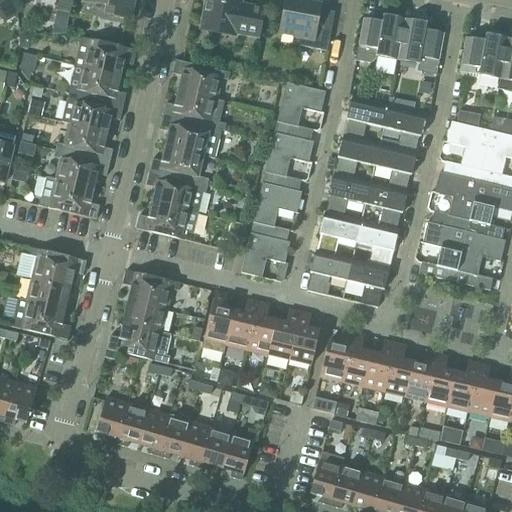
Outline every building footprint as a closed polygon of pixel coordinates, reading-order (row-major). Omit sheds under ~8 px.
[(0,0),(0,15),(1,15),(5,21),(18,13),(9,0),(0,0)] [(58,0),(57,11),(70,13),(72,0),(58,0)] [(85,0),(85,2),(109,6),(107,14),(130,18),(133,0),(85,0)] [(207,0),(202,26),(259,37),(265,10),(241,5),(241,0),(207,0)] [(295,45),(328,52),(331,34),(316,31),(321,6),(290,0),(286,0),(280,34),(296,38),(295,45)] [(377,57),(398,61),(406,19),(384,15),(379,15),(378,21),(364,19),(356,61),(369,63),(376,59),(377,57)] [(406,19),(398,61),(419,65),(417,73),(437,76),(445,34),(431,31),(432,24),(406,19)] [(40,34),(21,34),(21,48),(40,48),(40,34)] [(481,76),(500,80),(508,39),(482,34),(480,41),(466,38),(460,75),(479,78),(480,78),(481,77),(481,76)] [(137,51),(83,38),(76,67),(122,77),(125,63),(134,65),(137,51)] [(511,39),(508,39),(500,80),(499,89),(511,91),(511,39)] [(22,69),(32,71),(36,57),(25,54),(22,69)] [(182,76),(178,91),(217,100),(222,79),(229,81),(231,73),(176,60),(173,74),(182,76)] [(122,77),(76,67),(69,94),(124,107),(127,94),(118,92),(122,77)] [(9,73),(6,87),(14,89),(18,75),(9,73)] [(287,83),(275,133),(311,142),(314,131),(298,127),(303,109),(321,114),(326,93),(287,83)] [(35,87),(33,94),(42,97),(44,89),(35,87)] [(217,100),(178,91),(175,105),(166,103),(163,117),(222,131),(225,132),(227,124),(219,123),(224,102),(217,100)] [(120,121),(124,107),(69,94),(62,122),(69,124),(108,133),(112,119),(120,121)] [(349,120),(345,138),(362,142),(367,125),(384,129),(389,108),(352,99),(347,120),(349,120)] [(41,115),(44,103),(31,100),(29,112),(41,115)] [(391,100),(390,107),(398,109),(399,102),(391,100)] [(426,116),(389,108),(384,129),(402,133),(397,150),(415,154),(419,137),(421,137),(426,116)] [(460,113),(458,124),(468,126),(470,115),(460,113)] [(168,132),(165,147),(204,156),(215,159),(222,131),(163,117),(160,130),(168,132)] [(446,162),(443,174),(479,182),(491,132),(452,123),(447,144),(465,148),(461,166),(446,162)] [(57,143),(56,150),(110,163),(113,150),(105,148),(108,133),(69,124),(64,145),(57,143)] [(0,182),(5,184),(17,133),(0,128),(0,182)] [(511,136),(491,132),(479,182),(511,189),(511,178),(502,176),(506,158),(511,159),(511,136)] [(275,133),(263,184),(299,192),(302,181),(287,177),(291,159),(309,164),(314,143),(311,142),(275,133)] [(24,134),(22,142),(32,144),(34,136),(24,134)] [(340,159),(336,176),(353,180),(357,163),(375,167),(380,146),(362,142),(345,138),(343,137),(338,158),(340,159)] [(380,146),(375,167),(392,171),(388,188),(406,193),(410,175),(412,176),(417,155),(415,154),(397,150),(380,146)] [(153,160),(150,173),(208,187),(210,180),(199,177),(204,156),(165,147),(161,162),(153,160)] [(61,159),(56,180),(95,189),(99,175),(107,177),(110,163),(56,150),(54,157),(61,159)] [(260,169),(262,161),(249,158),(248,166),(260,169)] [(155,188),(152,203),(198,214),(203,193),(206,194),(208,187),(150,173),(146,186),(155,188)] [(434,213),(431,224),(467,232),(479,182),(443,174),(440,173),(435,194),(453,198),(449,216),(434,213)] [(331,197),(327,214),(344,218),(348,201),(366,205),(371,184),(353,180),(336,176),(334,175),(329,196),(331,197)] [(95,189),(56,180),(46,178),(41,200),(40,200),(38,206),(97,220),(100,206),(92,204),(95,189)] [(511,189),(479,182),(467,232),(502,241),(505,229),(490,226),(494,208),(511,212),(511,189)] [(244,194),(253,196),(255,186),(246,184),(244,194)] [(263,184),(251,234),(287,242),(290,231),(275,228),(279,209),(297,214),(302,193),(299,192),(263,184)] [(371,184),(366,205),(383,209),(379,227),(397,231),(401,214),(403,214),(408,193),(406,193),(388,188),(371,184)] [(198,214),(152,203),(148,218),(139,216),(136,229),(195,243),(196,236),(193,235),(198,214)] [(322,235),(318,253),(335,257),(339,239),(357,244),(362,223),(344,218),(327,214),(325,214),(320,235),(322,235)] [(374,248),(370,265),(388,269),(392,252),(394,252),(399,231),(397,231),(379,227),(362,223),(357,244),(374,248)] [(419,274),(455,283),(467,232),(431,224),(428,223),(423,244),(442,248),(437,266),(422,263),(419,274)] [(467,232),(455,283),(490,291),(493,280),(478,276),(482,258),(501,262),(506,241),(502,241),(467,232)] [(287,242),(251,234),(241,273),(262,278),(267,260),(280,263),(276,282),(281,283),(285,281),(289,264),(285,264),(290,243),(287,242)] [(23,254),(18,275),(33,279),(72,288),(75,273),(84,275),(87,262),(83,261),(32,249),(31,256),(23,254)] [(330,278),(348,282),(353,261),(335,257),(318,253),(316,252),(311,273),(313,274),(308,292),(326,296),(330,278)] [(353,261),(348,282),(365,286),(361,304),(378,308),(383,290),(384,291),(389,270),(388,269),(370,265),(353,261)] [(131,287),(128,301),(167,311),(172,290),(179,291),(181,284),(126,271),(123,285),(131,287)] [(33,279),(28,301),(66,310),(72,288),(33,279)] [(224,354),(226,346),(235,311),(224,309),(228,295),(216,292),(202,349),(224,354)] [(28,301),(20,299),(15,320),(13,319),(11,327),(68,341),(71,327),(63,325),(66,310),(28,301)] [(226,346),(247,351),(259,303),(248,300),(245,313),(235,311),(226,346)] [(128,301),(123,324),(162,333),(167,311),(128,301)] [(247,351),(268,356),(277,321),(266,319),(270,305),(259,303),(247,351)] [(268,356),(289,361),(301,313),(290,310),(287,323),(277,321),(268,356)] [(301,313),(289,361),(311,366),(320,331),(308,329),(312,315),(301,313)] [(171,335),(162,333),(123,324),(119,338),(111,336),(107,350),(119,353),(142,358),(151,360),(168,364),(170,357),(166,356),(171,335)] [(195,328),(192,340),(200,342),(203,330),(195,328)] [(7,331),(6,339),(17,342),(19,334),(7,331)] [(320,377),(342,383),(354,334),(343,332),(340,345),(329,342),(320,377)] [(342,383),(363,388),(372,353),(362,350),(365,337),(354,334),(342,383)] [(37,347),(49,349),(51,342),(39,339),(37,347)] [(363,388),(384,393),(396,344),(385,342),(382,355),(372,353),(363,388)] [(384,393),(405,398),(414,363),(404,360),(407,347),(396,344),(384,393)] [(117,361),(119,353),(107,350),(105,358),(117,361)] [(405,398),(426,403),(438,354),(427,352),(424,365),(414,363),(405,398)] [(426,403),(447,408),(456,373),(446,370),(449,357),(438,354),(426,403)] [(138,367),(140,361),(128,358),(126,364),(138,367)] [(447,408),(468,413),(480,364),(469,362),(466,375),(456,373),(447,408)] [(148,372),(159,375),(161,367),(150,364),(148,372)] [(468,413),(489,418),(498,383),(488,380),(491,367),(480,364),(468,413)] [(161,367),(159,375),(171,378),(173,370),(161,367)] [(232,386),(235,374),(222,370),(219,383),(232,386)] [(489,418),(510,423),(511,415),(511,371),(511,372),(508,385),(498,383),(489,418)] [(0,422),(4,423),(15,383),(0,378),(0,422)] [(188,389),(200,392),(202,384),(190,381),(188,389)] [(15,383),(4,423),(14,426),(16,421),(27,424),(37,389),(15,383)] [(202,384),(200,392),(211,395),(213,387),(202,384)] [(269,385),(263,384),(259,395),(271,398),(273,391),(269,385)] [(290,403),(301,405),(303,394),(293,392),(290,403)] [(230,401),(241,404),(243,396),(232,393),(230,401)] [(243,396),(241,404),(252,407),(255,399),(243,396)] [(106,441),(117,445),(128,404),(107,398),(96,433),(108,436),(106,441)] [(330,403),(327,414),(332,415),(334,415),(337,404),(330,403)] [(338,403),(335,415),(346,417),(349,406),(338,403)] [(129,442),(139,445),(149,410),(128,404),(117,445),(127,448),(129,442)] [(147,454),(158,457),(170,416),(149,410),(139,445),(149,448),(147,454)] [(372,413),(369,424),(376,426),(379,414),(372,413)] [(171,454),(181,457),(191,422),(170,416),(158,457),(169,460),(171,454)] [(331,421),(329,429),(341,432),(343,424),(331,421)] [(189,466),(200,469),(211,429),(191,422),(181,457),(191,460),(189,466)] [(347,426),(343,440),(349,441),(352,427),(347,426)] [(410,426),(408,436),(417,437),(419,428),(410,426)] [(444,428),(441,441),(447,442),(450,430),(444,428)] [(212,466),(222,469),(232,435),(211,429),(200,469),(210,472),(212,466)] [(232,435),(222,469),(232,472),(230,478),(242,481),(254,442),(257,443),(260,432),(249,429),(246,439),(232,435)] [(361,437),(372,439),(374,431),(363,429),(361,437)] [(421,429),(419,439),(429,441),(431,431),(421,429)] [(374,431),(372,439),(384,442),(386,434),(374,431)] [(404,444),(415,446),(417,439),(406,436),(404,444)] [(481,450),(483,440),(473,438),(471,448),(481,450)] [(417,439),(415,446),(427,449),(429,441),(419,439),(417,439)] [(499,442),(496,454),(503,456),(506,443),(499,442)] [(445,457),(456,459),(458,451),(447,449),(445,457)] [(458,451),(456,459),(468,462),(470,454),(458,451)] [(320,503),(330,506),(342,466),(344,459),(322,452),(310,495),(321,498),(320,503)] [(490,459),(488,467),(500,469),(501,462),(490,459)] [(343,504),(353,507),(363,472),(342,466),(330,506),(341,510),(343,504)] [(362,511),(373,511),(383,478),(363,472),(353,507),(363,510),(362,511)] [(396,511),(404,484),(383,478),(373,511),(396,511)] [(418,511),(425,490),(404,484),(396,511),(418,511)] [(441,511),(446,496),(425,490),(418,511),(441,511)] [(463,511),(466,502),(446,496),(441,511),(463,511)] [(466,502),(463,511),(487,511),(488,509),(466,502)]
